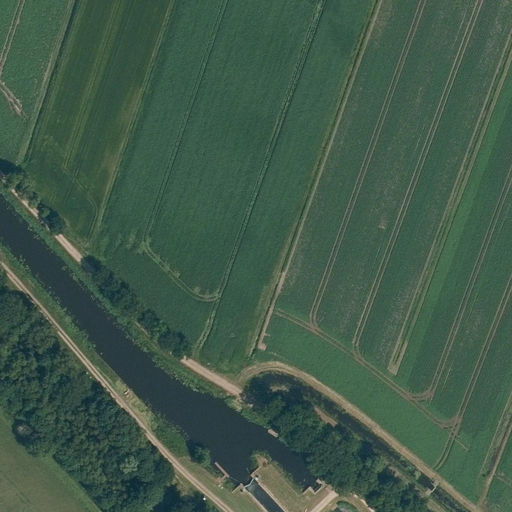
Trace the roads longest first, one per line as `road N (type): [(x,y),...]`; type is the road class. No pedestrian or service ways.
road 1 (track): [(345,484),(282,421),(156,344),(0,174)]
road 2 (track): [(0,267),(227,511)]
